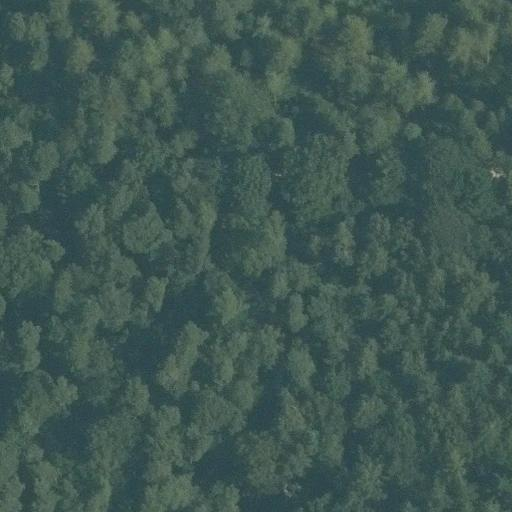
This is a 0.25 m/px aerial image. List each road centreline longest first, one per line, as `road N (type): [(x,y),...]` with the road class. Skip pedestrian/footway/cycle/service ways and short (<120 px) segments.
road 1 (unknown): [(0,192),(511,174)]
road 2 (track): [(364,227),(349,511)]
